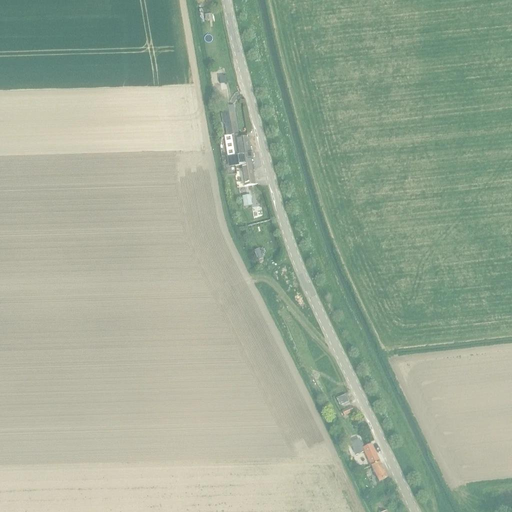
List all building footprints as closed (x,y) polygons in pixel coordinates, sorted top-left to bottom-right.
[(227,123),(233,155),(249,152),(247,137),(238,138),(233,112),(224,113),(221,114),(223,124),(227,123)] [(235,165),(252,163),(250,153),(251,153),(250,152),(249,152),(233,155),(235,165)] [(240,166),(243,187),(255,185),(252,163),(235,165),(235,167),(240,166)] [(252,206),(250,195),(242,196),(243,207),(252,206)] [(345,395),(336,399),(339,405),(348,401),(345,395)] [(344,417),(354,412),(351,406),(342,411),(344,417)] [(371,466),(379,462),(371,444),(363,448),(362,446),(363,446),(362,443),(361,444),(359,439),(350,443),(355,455),(364,451),(371,466)] [(379,462),(371,466),(378,482),(387,478),(379,462)]
